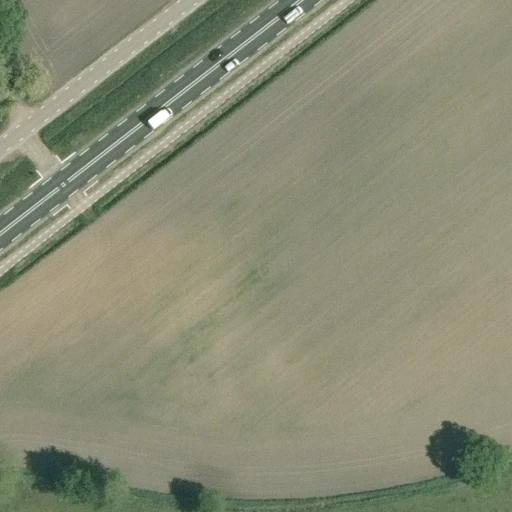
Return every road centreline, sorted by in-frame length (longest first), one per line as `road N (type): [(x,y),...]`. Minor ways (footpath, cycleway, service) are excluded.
road 1 (primary): [(0,235),(308,0)]
road 2 (unclassified): [(0,151),(196,0)]
